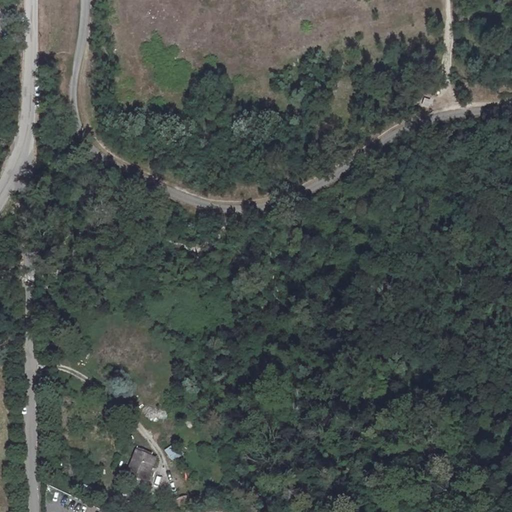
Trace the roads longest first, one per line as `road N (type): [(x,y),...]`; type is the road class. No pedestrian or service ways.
road 1 (unclassified): [(30,511),(23,146)]
road 2 (track): [(162,485),(160,456),(106,395),(73,371),(28,364)]
road 3 (unclassified): [(30,0),(23,146)]
